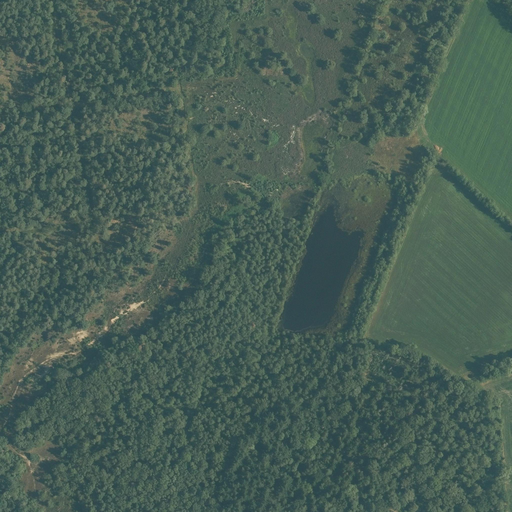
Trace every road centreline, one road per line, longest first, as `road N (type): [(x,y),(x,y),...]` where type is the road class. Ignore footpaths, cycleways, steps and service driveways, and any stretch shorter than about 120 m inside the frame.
road 1 (track): [(72,106),(90,222),(0,236)]
road 2 (track): [(468,381),(346,511)]
